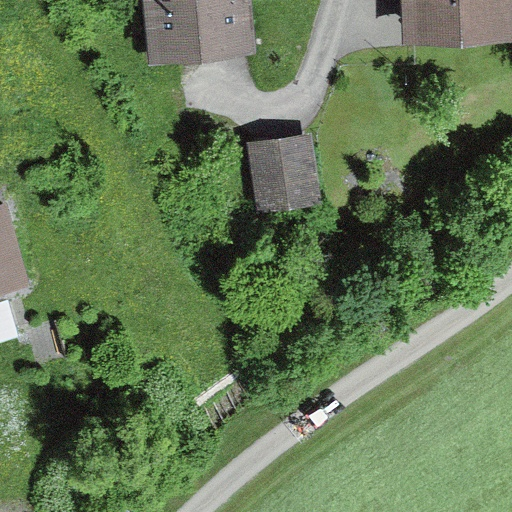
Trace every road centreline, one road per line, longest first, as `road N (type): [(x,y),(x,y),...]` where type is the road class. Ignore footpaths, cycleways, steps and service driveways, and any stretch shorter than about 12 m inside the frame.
road 1 (unclassified): [(511,288),(278,446),(198,511)]
road 2 (residential): [(333,0),(297,104),(221,90)]
